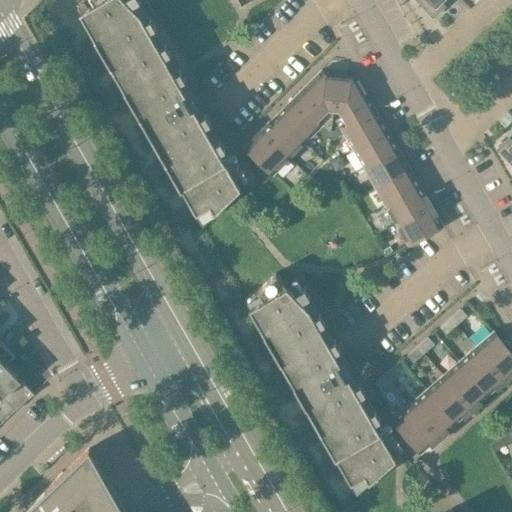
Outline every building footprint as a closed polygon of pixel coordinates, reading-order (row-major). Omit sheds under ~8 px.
[(139,11),(128,0),(91,0),(93,3),(80,10),(196,213),(207,206),(214,213),(240,188),(225,162),(225,161),(139,11)] [(440,0),(417,0),(433,16),(444,5),(440,1),(440,0)] [(306,85),(292,98),(319,127),(317,129),(326,138),(329,138),(333,138),(344,132),(342,130),(376,110),(366,93),(356,75),(349,79),(336,77),(325,76),(320,71),(306,85)] [(292,98),(276,114),(304,142),(317,129),(319,127),(292,98)] [(387,129),(376,110),(342,130),(344,132),(353,148),(387,129)] [(268,120),(260,128),(289,157),(304,142),(276,114),(268,121),(268,120)] [(289,157),(260,128),(252,135),(253,136),(245,145),(272,173),(289,157)] [(353,148),(364,167),(398,148),(387,129),(353,148)] [(511,142),(508,138),(497,148),(511,163),(511,142)] [(364,167),(375,186),(408,166),(398,148),(364,167)] [(375,186),(385,204),(419,185),(408,166),(375,186)] [(385,204),(396,223),(431,203),(427,196),(426,197),(419,185),(385,204)] [(431,203),(396,223),(407,243),(441,223),(435,213),(436,212),(431,203)] [(258,289),(263,298),(249,305),(351,482),(363,475),(369,482),(395,458),(379,431),(380,430),(308,306),(275,273),(258,289)] [(453,314),(459,320),(465,315),(459,308),(453,314)] [(459,320),(453,314),(440,326),(445,332),(459,320)] [(478,344),(507,379),(511,374),(511,354),(511,353),(511,348),(505,340),(502,343),(492,331),(478,344)] [(427,337),(420,343),(425,350),(433,343),(427,337)] [(0,339),(0,365),(4,362),(5,363),(13,355),(14,356),(15,355),(0,339)] [(425,350),(420,343),(407,354),(413,361),(425,350)] [(478,344),(461,358),(490,393),(496,387),(497,388),(507,379),(478,344)] [(461,358),(444,373),(473,408),(480,402),(480,401),(490,393),(461,358)] [(34,393),(5,363),(4,362),(0,365),(0,397),(2,396),(15,410),(32,393),(33,394),(34,393)] [(394,365),(386,372),(391,379),(400,372),(394,365)] [(391,379),(386,372),(374,382),(380,389),(391,379)] [(444,373),(428,388),(456,422),(463,415),(464,416),(473,408),(444,373)] [(428,388),(411,402),(439,437),(448,430),(447,429),(456,422),(428,388)] [(439,437),(411,402),(393,418),(422,451),(431,444),(439,437)] [(125,511),(88,447),(20,511),(125,511)]
